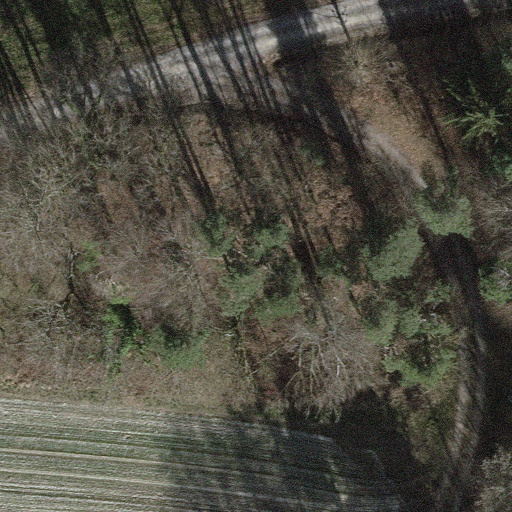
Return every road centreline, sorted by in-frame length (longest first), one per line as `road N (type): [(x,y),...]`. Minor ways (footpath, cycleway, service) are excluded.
road 1 (track): [(450,511),(475,408),(476,299),(298,127),(260,43)]
road 2 (track): [(444,0),(260,43),(0,133)]
